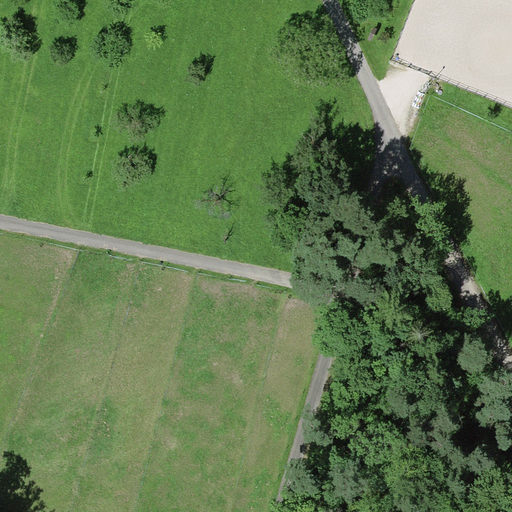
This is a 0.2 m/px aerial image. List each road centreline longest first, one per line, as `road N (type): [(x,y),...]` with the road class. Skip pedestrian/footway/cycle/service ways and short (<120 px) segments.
road 1 (track): [(382,117),(382,171),(336,462),(316,511)]
road 2 (track): [(362,293),(0,223)]
